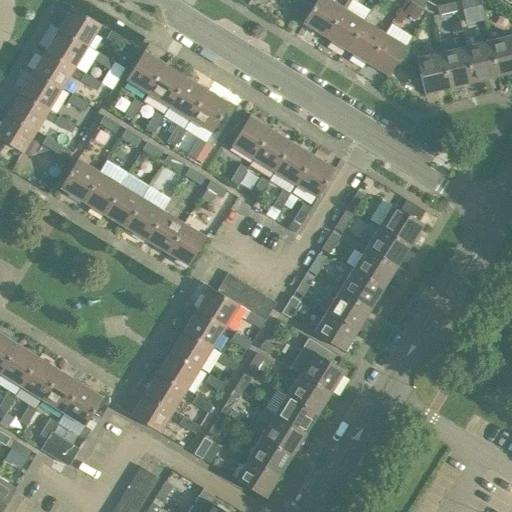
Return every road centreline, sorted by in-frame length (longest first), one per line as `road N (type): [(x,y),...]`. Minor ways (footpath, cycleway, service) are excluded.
road 1 (tertiary): [(315,511),(492,219)]
road 2 (residential): [(217,239),(285,279),(374,138)]
road 3 (residential): [(374,138),(170,16)]
road 4 (residential): [(492,219),(374,138)]
